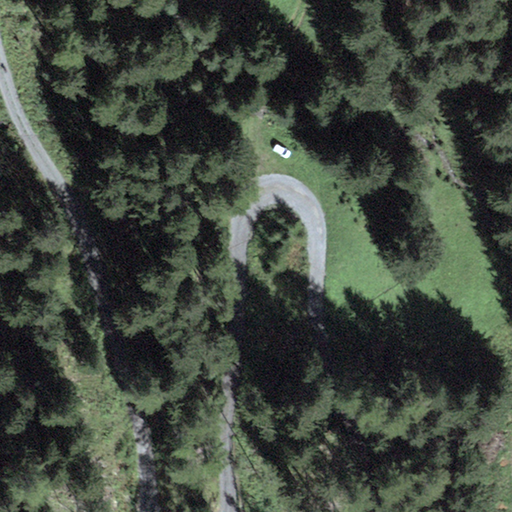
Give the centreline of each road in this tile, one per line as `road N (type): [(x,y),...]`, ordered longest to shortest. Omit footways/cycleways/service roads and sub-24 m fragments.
road 1 (track): [(264,511),(271,506),(228,249),(249,196),(294,193),(316,222),(313,313),(370,511)]
road 2 (track): [(0,56),(25,135),(95,248),(156,511)]
